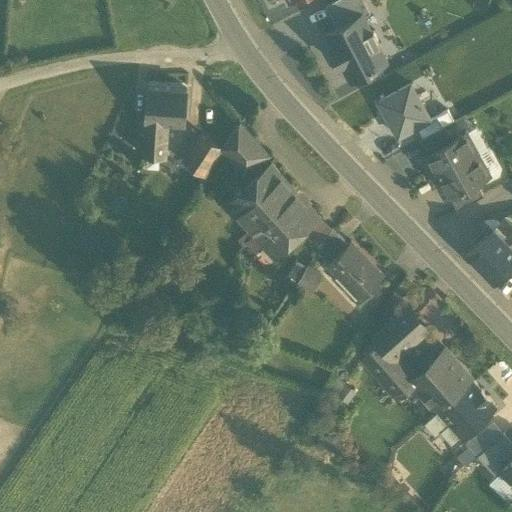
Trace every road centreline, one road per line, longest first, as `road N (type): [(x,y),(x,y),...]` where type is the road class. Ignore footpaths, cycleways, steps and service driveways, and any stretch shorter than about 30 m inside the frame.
road 1 (secondary): [(511,340),(314,138),(246,56)]
road 2 (unclassified): [(0,87),(108,57),(246,56)]
